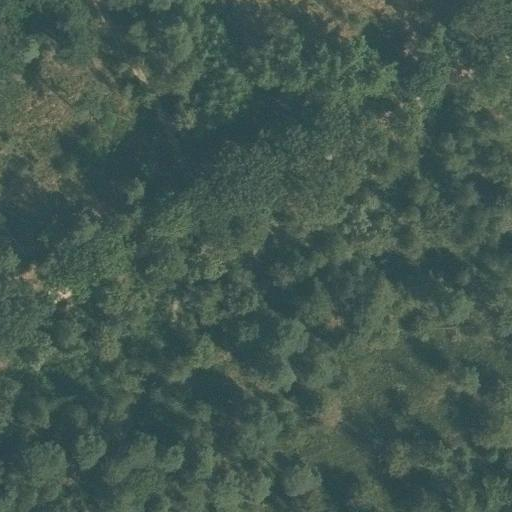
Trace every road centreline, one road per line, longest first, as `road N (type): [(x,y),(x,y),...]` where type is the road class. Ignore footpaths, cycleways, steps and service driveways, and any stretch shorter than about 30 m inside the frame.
road 1 (track): [(511,43),(0,318)]
road 2 (track): [(97,0),(211,202),(163,352),(88,511)]
